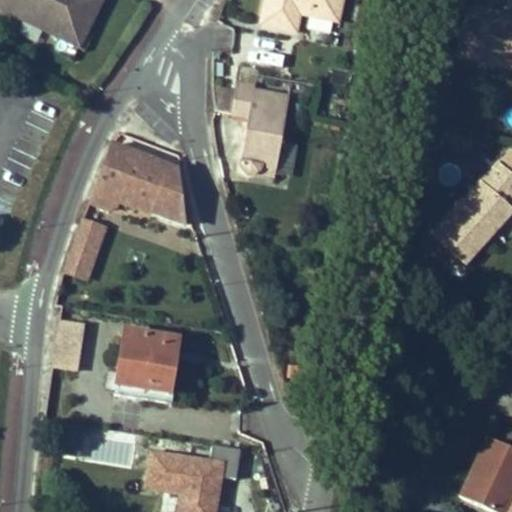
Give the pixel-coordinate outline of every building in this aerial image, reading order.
[(0,0),(0,6),(78,47),(102,0),(0,0)] [(337,20),(341,0),(264,0),(260,26),(296,32),(299,13),(337,20)] [(511,58),(511,7),(472,0),(467,0),(458,48),(511,58)] [(273,151),(288,154),(294,124),(280,121),(286,91),(251,84),(252,80),(234,76),(228,105),(228,108),(245,111),(236,155),(236,157),(236,160),(236,161),(237,162),(238,163),(239,165),(240,166),(241,167),(243,167),(245,168),(247,168),(248,168),(250,167),(252,166),(254,164),(256,162),(256,161),(256,159),(271,163),(273,151)] [(116,156),(100,195),(122,206),(131,196),(188,217),(181,166),(123,140),(116,156)] [(296,140),(292,170),(307,173),(311,142),(296,140)] [(511,199),(511,171),(504,163),(498,169),(492,163),(427,226),(457,257),(510,205),(508,204),(511,199)] [(82,237),(67,276),(76,281),(103,217),(92,213),(82,237)] [(103,217),(76,281),(86,284),(111,221),(103,217)] [(501,253),(511,240),(511,221),(510,220),(489,243),(501,253)] [(507,295),(511,286),(511,281),(497,273),(489,285),(507,295)] [(73,319),(67,362),(85,366),(92,323),(73,319)] [(138,330),(129,389),(178,398),(189,339),(138,330)] [(508,503),(511,493),(511,433),(488,423),(477,447),(484,450),(475,470),(466,467),(460,482),(508,503)] [(159,445),(148,511),(152,511),(192,511),(203,453),(159,445)]
